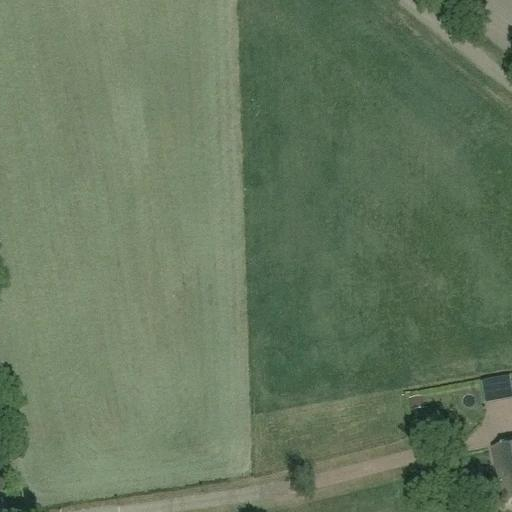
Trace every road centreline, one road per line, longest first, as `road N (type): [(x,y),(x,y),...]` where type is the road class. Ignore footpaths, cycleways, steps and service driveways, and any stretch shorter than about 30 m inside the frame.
road 1 (unknown): [(119,511),(235,501),(411,465)]
road 2 (unclassified): [(511,90),(404,0)]
